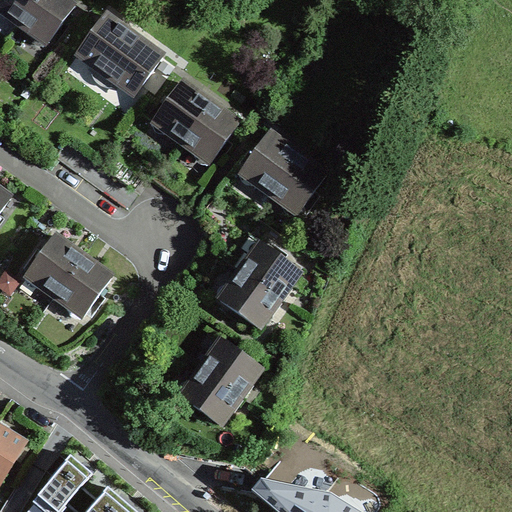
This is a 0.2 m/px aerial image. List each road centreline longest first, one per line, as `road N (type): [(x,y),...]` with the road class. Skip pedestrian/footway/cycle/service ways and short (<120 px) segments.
road 1 (residential): [(158,232),(162,272),(74,405)]
road 2 (tertiary): [(74,405),(203,511)]
